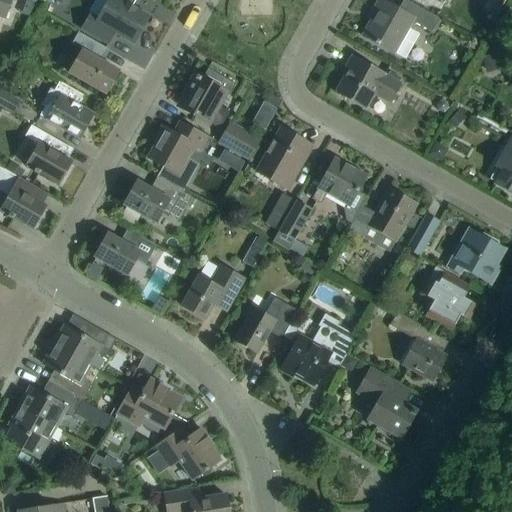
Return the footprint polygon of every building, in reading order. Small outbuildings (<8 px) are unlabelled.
[(0,0),(0,17),(4,19),(7,12),(10,0),(0,0)] [(135,0),(111,0),(101,20),(90,14),(81,30),(107,44),(114,33),(133,44),(148,16),(131,7),(135,0)] [(439,19),(414,5),(405,0),(402,0),(398,9),(380,0),(377,0),(372,11),(374,13),(361,36),(379,46),(393,54),(395,52),(406,58),(419,34),(408,28),(412,22),(431,32),(439,19)] [(105,48),(78,32),(66,53),(77,60),(69,73),(104,93),(117,71),(98,60),(105,48)] [(495,54),(481,59),(487,73),(500,68),(495,54)] [(10,55),(4,66),(11,70),(18,68),(22,61),(10,55)] [(385,74),(369,65),(351,55),(344,68),(348,70),(335,93),(365,110),(374,94),(391,103),(396,93),(401,85),(384,75),(385,74)] [(229,96),(235,84),(207,69),(202,79),(195,75),(184,96),(185,96),(179,107),(211,125),(215,127),(223,124),(230,111),(221,106),(228,95),(229,96)] [(83,95),(59,82),(54,91),(50,89),(41,105),(44,107),(39,116),(61,129),(79,138),(93,114),(77,105),(83,95)] [(0,105),(14,114),(20,102),(0,89),(0,105)] [(270,110),(281,116),(289,100),(277,95),(270,110)] [(465,118),(459,111),(448,121),(455,128),(465,118)] [(156,177),(182,192),(198,165),(189,160),(195,148),(201,151),(208,138),(180,122),(173,133),(165,129),(149,159),(165,168),(160,178),(157,176),(156,177)] [(62,143),(31,125),(24,137),(33,142),(35,149),(25,167),(38,175),(39,173),(58,184),(71,162),(63,158),(68,148),(72,150),(72,149),(62,143)] [(248,158),(258,141),(230,125),(220,142),(248,158)] [(280,128),(270,145),(255,172),(286,190),(302,164),(312,146),(280,128)] [(511,137),(497,164),(504,168),(495,183),(511,192),(511,137)] [(245,162),(234,155),(228,166),(238,173),(245,162)] [(348,230),(361,206),(366,197),(357,192),(365,176),(334,159),(324,176),(311,199),(320,204),(326,194),(345,205),(343,210),(346,221),(351,224),(348,229),(348,230)] [(47,194),(0,167),(0,192),(7,197),(0,209),(0,210),(8,215),(7,217),(12,219),(13,218),(32,229),(45,207),(37,202),(43,193),(46,195),(47,194)] [(182,193),(182,192),(156,177),(156,178),(160,181),(154,191),(136,181),(123,205),(156,224),(163,211),(179,220),(191,198),(182,193)] [(361,206),(348,230),(388,252),(405,224),(413,228),(419,218),(411,213),(415,205),(388,189),(374,213),(361,206)] [(265,224),(278,231),(295,201),(282,194),(265,224)] [(311,211),(295,201),(278,231),(295,240),(311,211)] [(439,223),(425,215),(405,249),(419,257),(439,223)] [(144,265),(155,246),(127,230),(126,230),(131,233),(125,244),(107,233),(93,257),(126,276),(135,260),(144,265)] [(459,246),(447,266),(459,273),(462,268),(486,282),(504,250),(472,232),(463,248),(459,246)] [(209,283),(197,276),(190,288),(180,306),(205,320),(218,296),(230,303),(234,297),(244,280),(219,266),(209,283)] [(452,277),(435,267),(420,294),(434,301),(424,316),(433,321),(451,331),(460,316),(468,321),(477,306),(457,295),(463,284),(469,288),(469,287),(452,277)] [(281,339),(282,337),(289,324),(297,311),(274,298),(264,315),(249,306),(247,310),(243,317),(246,319),(233,340),(257,354),(269,332),(281,339)] [(356,337),(337,326),(340,322),(325,314),(319,325),(320,327),(311,343),(299,336),(289,352),(280,369),(285,372),(286,370),(312,385),(326,362),(338,369),(340,365),(344,358),(346,355),(356,337)] [(426,330),(417,325),(396,314),(389,326),(415,340),(401,365),(432,382),(446,357),(436,351),(443,340),(426,330)] [(289,324),(282,337),(291,342),(298,329),(289,324)] [(53,344),(90,366),(96,355),(106,356),(107,356),(116,340),(89,325),(83,336),(64,325),(53,344)] [(84,377),(90,366),(53,344),(42,364),(61,375),(55,386),(82,401),(91,385),(90,384),(84,377)] [(138,364),(137,354),(128,354),(129,365),(138,364)] [(340,365),(350,371),(356,361),(346,355),(344,358),(340,365)] [(398,386),(370,370),(357,392),(377,404),(368,420),(400,438),(415,411),(391,398),(398,386)] [(142,394),(130,388),(116,414),(138,426),(143,417),(163,429),(179,400),(165,392),(167,389),(150,380),(142,394)] [(72,418),(82,401),(55,386),(49,398),(29,387),(18,406),(56,427),(62,416),(71,417),(72,418)] [(82,401),(74,414),(106,432),(113,418),(82,401)] [(50,438),(56,427),(18,406),(7,425),(11,427),(4,439),(47,463),(57,446),(55,445),(50,438)] [(155,445),(167,462),(170,466),(178,460),(192,479),(202,472),(219,460),(210,447),(212,446),(201,429),(187,439),(180,428),(155,445)] [(110,476),(101,471),(96,480),(105,485),(110,476)] [(197,487),(193,488),(164,493),(166,511),(227,511),(225,495),(199,499),(197,487)] [(94,511),(108,511),(106,497),(92,499),(94,511)] [(17,511),(63,511),(62,503),(18,511),(17,511)]
